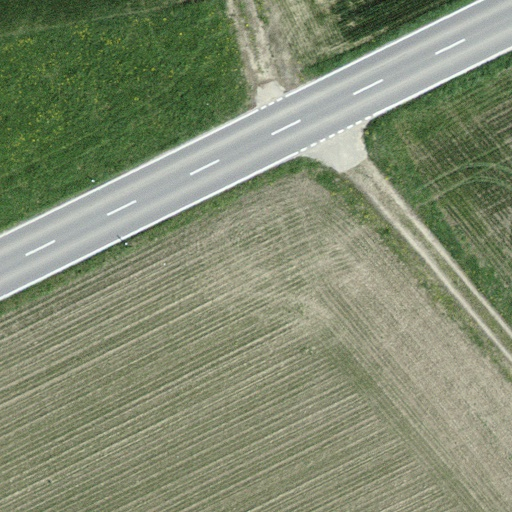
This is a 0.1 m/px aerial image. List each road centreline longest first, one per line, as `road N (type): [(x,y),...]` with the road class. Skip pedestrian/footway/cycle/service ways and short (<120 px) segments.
road 1 (secondary): [(511,17),(0,267)]
road 2 (track): [(313,114),(511,351)]
road 3 (track): [(280,129),(248,0)]
